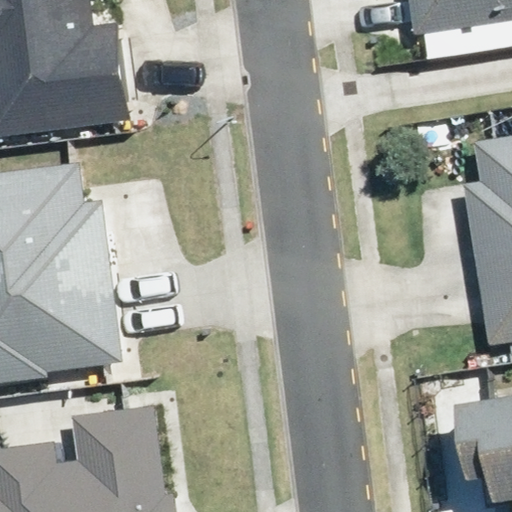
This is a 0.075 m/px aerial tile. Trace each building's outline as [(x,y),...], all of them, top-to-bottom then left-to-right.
[(133,0),(0,0),(0,124),(141,115),(133,0)] [(511,0),(427,0),(432,29),(511,14),(511,0)] [(511,346),(511,131),(481,135),(509,347),(511,346)] [(118,195),(100,197),(96,159),(0,169),(0,379),(120,367),(119,359),(136,357),(118,195)] [(511,497),(511,496),(511,389),(495,392),(511,497)] [(182,511),(170,400),(88,409),(93,456),(72,458),(69,434),(2,442),(8,490),(0,490),(0,511),(182,511)]
